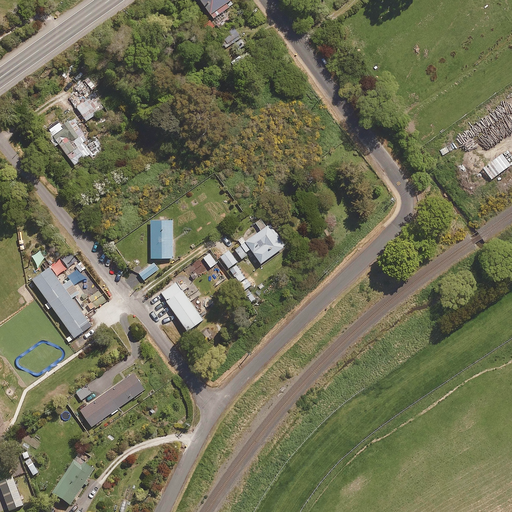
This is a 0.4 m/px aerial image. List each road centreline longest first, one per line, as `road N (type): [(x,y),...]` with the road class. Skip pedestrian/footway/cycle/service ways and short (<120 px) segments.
road 1 (residential): [(267,0),(409,203),(399,224),(215,407)]
road 2 (residential): [(215,407),(0,137)]
road 3 (trunk): [(110,0),(0,78)]
